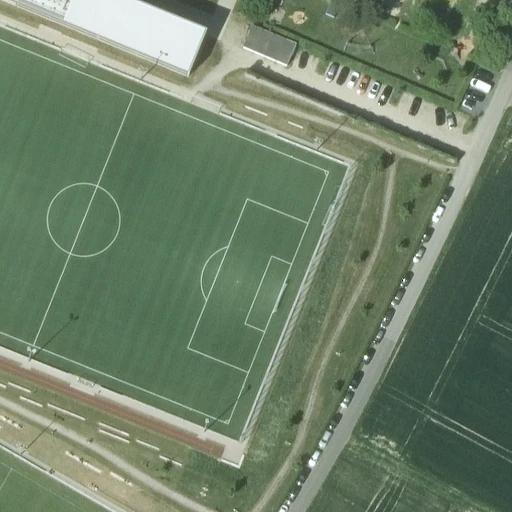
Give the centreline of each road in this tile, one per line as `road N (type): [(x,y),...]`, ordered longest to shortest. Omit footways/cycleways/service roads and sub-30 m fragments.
road 1 (residential): [(511,72),(415,288),(295,511)]
road 2 (track): [(469,511),(338,441)]
